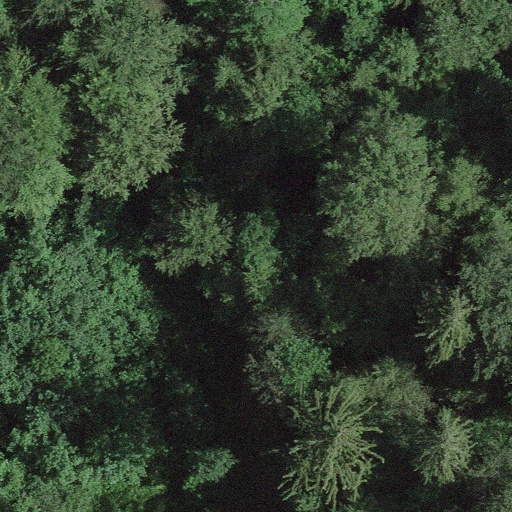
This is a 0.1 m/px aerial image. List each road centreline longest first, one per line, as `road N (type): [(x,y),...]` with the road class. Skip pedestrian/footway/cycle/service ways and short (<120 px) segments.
road 1 (track): [(221,511),(170,297),(153,86),(120,0)]
road 2 (track): [(167,257),(0,107)]
